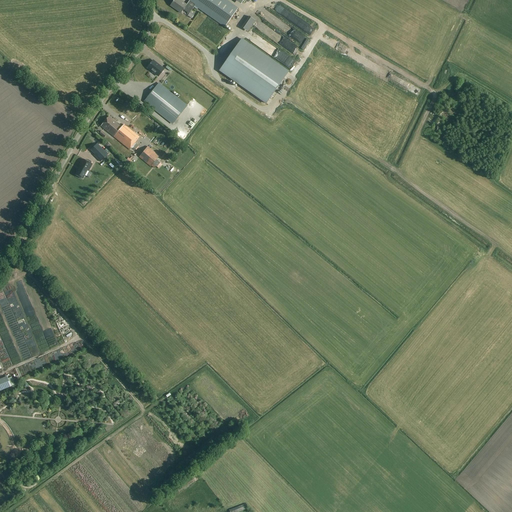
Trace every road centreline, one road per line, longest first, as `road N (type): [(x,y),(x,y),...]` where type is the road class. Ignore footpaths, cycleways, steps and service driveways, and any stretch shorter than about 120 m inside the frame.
road 1 (track): [(279,0),(434,93),(400,173),(494,244)]
road 2 (unclassified): [(0,271),(89,116),(147,38),(148,0)]
road 3 (track): [(13,252),(143,409),(137,418)]
road 4 (track): [(400,173),(278,94)]
